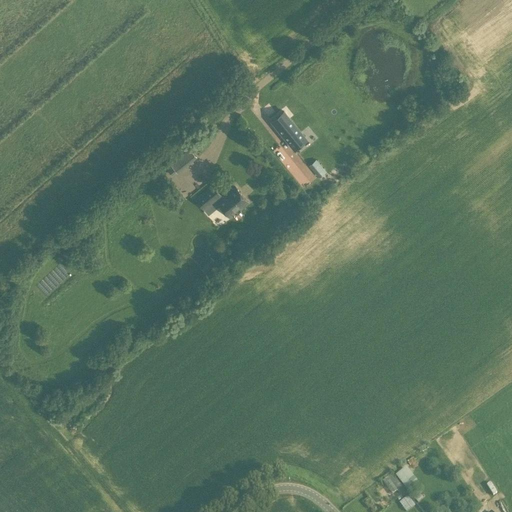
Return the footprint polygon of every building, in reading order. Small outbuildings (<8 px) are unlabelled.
[(305,139),(283,111),(272,120),(294,147),(305,139)] [(191,146),(172,162),(180,173),(200,157),(191,146)] [(176,171),(171,165),(167,169),(171,174),(176,171)] [(319,176),(325,171),(323,168),(316,173),(319,176)] [(217,201),(222,206),(230,216),(248,202),(235,186),(221,198),(219,195),(220,195),(212,185),(196,199),(204,208),(216,198),(218,200),(217,201)] [(404,471),(395,478),(405,490),(413,484),(404,471)] [(392,475),(387,478),(401,496),(405,492),(392,475)] [(494,483),(488,486),(494,495),(499,492),(494,483)] [(402,499),(398,502),(405,511),(406,511),(410,510),(402,499)]
